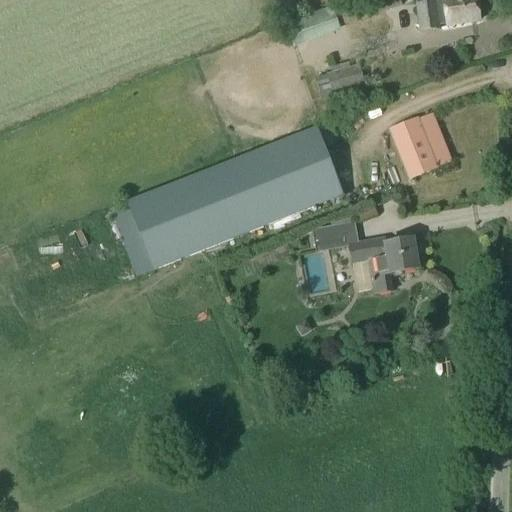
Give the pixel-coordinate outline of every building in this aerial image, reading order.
[(397,0),(362,0),(337,9),(344,27),(400,6),(397,0)] [(443,3),(435,4),(439,29),(447,27),(478,22),(474,0),(449,0),(442,1),(443,3)] [(435,4),(414,7),(418,34),(439,31),(439,29),(435,4)] [(328,74),(316,78),(322,99),(367,86),(361,67),(361,65),(354,67),(353,62),(332,69),(333,73),(328,74)] [(416,122),(390,132),(410,181),(435,170),(416,122)] [(126,205),(152,271),(153,273),(341,198),(314,130),(126,205)] [(369,227),(389,221),(384,206),(365,212),(369,227)] [(351,224),(312,232),(316,255),(348,248),(355,247),(351,224)] [(378,243),(355,247),(348,248),(351,265),(367,262),(372,290),(373,295),(392,292),(389,277),(418,271),(412,241),(380,247),(378,243)] [(304,331),(295,324),(288,334),(298,340),(304,331)]
